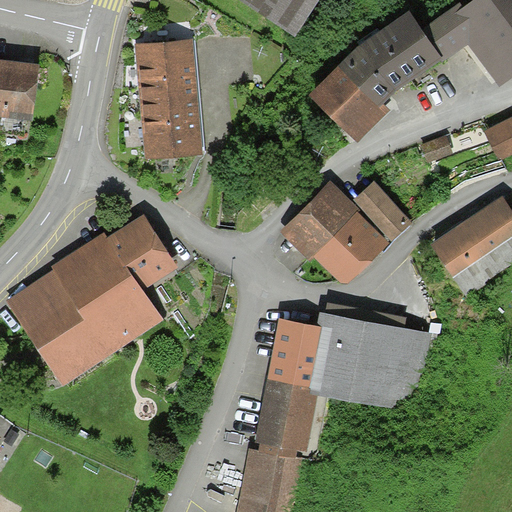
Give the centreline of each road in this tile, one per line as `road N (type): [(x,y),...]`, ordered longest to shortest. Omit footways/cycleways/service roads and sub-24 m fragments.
road 1 (residential): [(236,261),(306,182),(341,159),(511,97)]
road 2 (track): [(253,281),(344,289),(379,271),(404,240),(511,182)]
road 3 (residential): [(171,511),(214,416),(243,320),(253,281),(236,261)]
road 4 (residential): [(73,165),(236,261)]
road 5 (tertiary): [(73,165),(99,33)]
road 6 (tertiary): [(0,270),(45,217),(73,165)]
